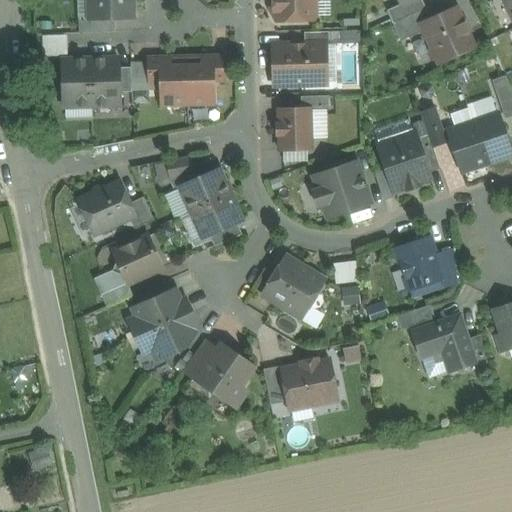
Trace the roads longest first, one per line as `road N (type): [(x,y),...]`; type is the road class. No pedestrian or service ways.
road 1 (residential): [(20,174),(89,511)]
road 2 (residential): [(247,128),(20,174)]
road 3 (residential): [(273,221),(308,239),(349,241),(478,197)]
road 4 (residential): [(9,0),(7,88),(20,174)]
